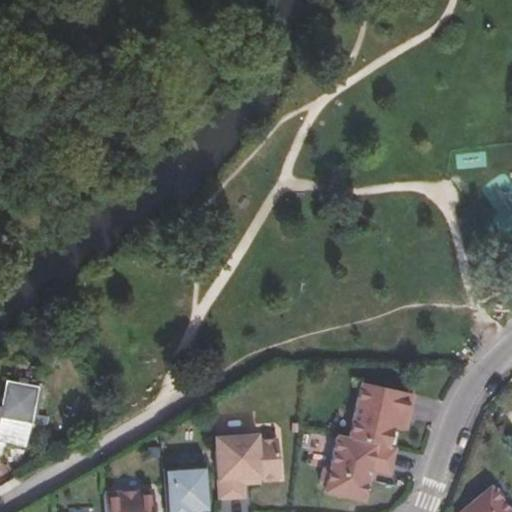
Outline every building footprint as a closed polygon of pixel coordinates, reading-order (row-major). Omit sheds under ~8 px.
[(358,372),(345,428),(385,437),(390,417),(392,405),(404,408),(409,384),(358,372)] [(0,436),(22,443),(35,398),(0,389),(0,436)] [(401,420),(404,408),(392,405),(390,417),(401,420)] [(208,428),(212,489),(237,488),(237,474),(236,468),(252,467),(252,470),(253,470),(273,468),(271,429),(251,431),(250,425),(244,425),(241,423),(231,423),(229,426),(208,428)] [(386,464),(392,438),(385,437),(345,428),(333,425),(326,453),(319,458),(316,471),(321,479),(320,481),(359,490),(364,468),(366,459),(371,460),(386,464)] [(157,460),(160,510),(182,508),(182,501),(199,500),(196,457),(157,460)] [(146,511),(144,480),(95,484),(97,511),(146,511)] [(511,511),(490,486),(458,511),(511,511)]
